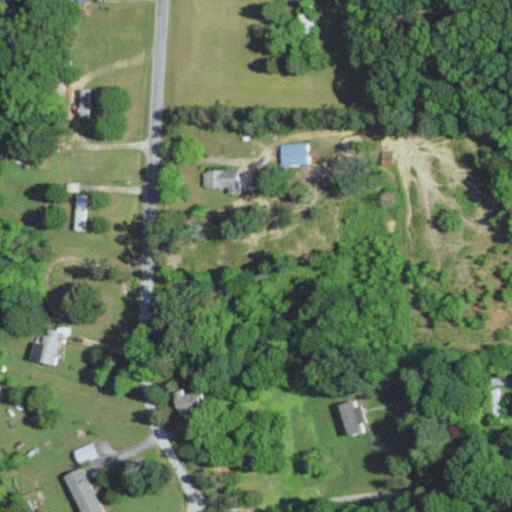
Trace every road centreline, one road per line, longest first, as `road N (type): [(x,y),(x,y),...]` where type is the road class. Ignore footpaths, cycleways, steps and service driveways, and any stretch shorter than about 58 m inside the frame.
road 1 (residential): [(159,0),(140,362),(153,426),(197,503)]
road 2 (residential): [(197,503),(225,509),(412,495),(427,502),(445,497),(454,476),(511,433)]
